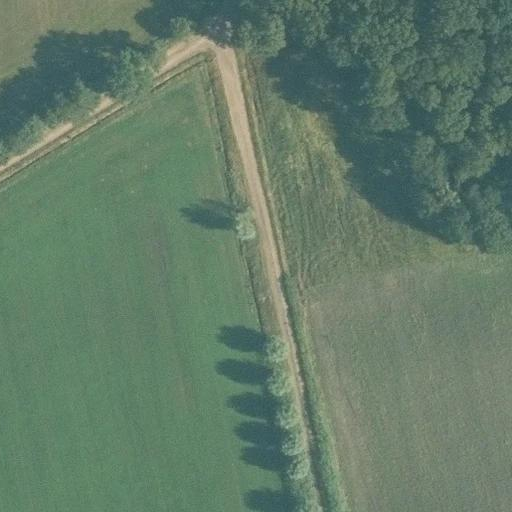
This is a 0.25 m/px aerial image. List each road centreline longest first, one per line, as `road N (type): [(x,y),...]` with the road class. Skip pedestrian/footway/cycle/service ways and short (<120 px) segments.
road 1 (track): [(327,511),(222,18)]
road 2 (track): [(275,0),(222,18),(0,162)]
